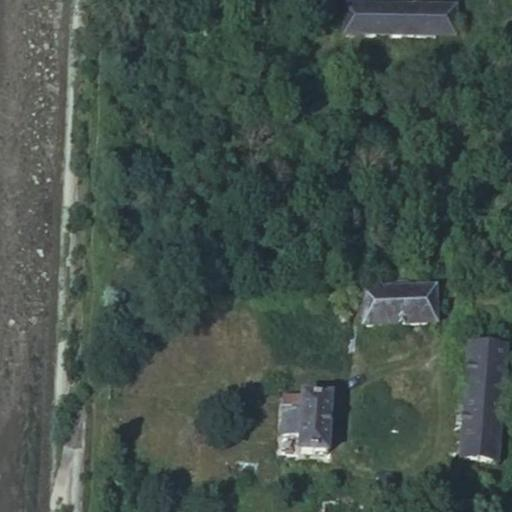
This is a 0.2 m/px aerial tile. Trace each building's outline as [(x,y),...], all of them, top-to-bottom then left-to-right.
[(438,42),(439,7),(339,8),(339,42),(438,42)] [(464,8),(439,7),(438,42),(463,42),(464,8)] [(360,304),(364,332),(457,322),(455,292),(360,304)] [(473,475),(511,477),(511,357),(480,356),(473,475)] [(323,450),(325,397),(300,396),(299,410),(282,409),(279,434),(297,433),(297,448),(323,450)] [(299,410),(300,396),(283,396),(282,409),(299,410)]
